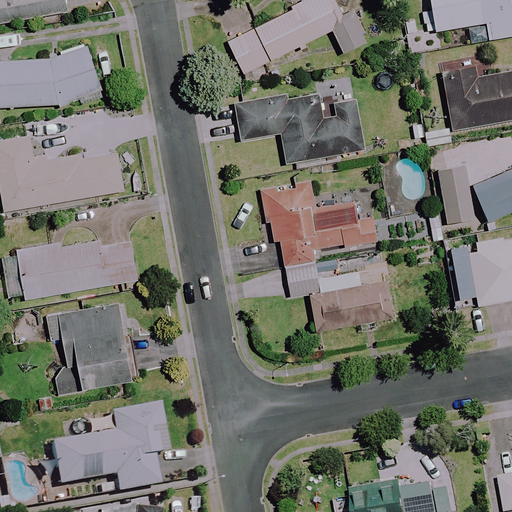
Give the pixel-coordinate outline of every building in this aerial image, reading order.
[(0,0),(0,26),(65,16),(62,0),(0,0)] [(367,42),(347,0),(294,0),(291,2),(295,10),(227,42),(242,74),(333,32),(343,54),(367,42)] [(511,0),(429,0),(431,10),(421,12),(424,25),(433,23),(435,33),(485,24),(488,41),(511,36),(511,0)] [(0,109),(61,107),(102,90),(84,46),(57,57),(0,60),(0,109)] [(511,68),(446,79),(454,130),(511,120),(511,68)] [(286,165),(363,152),(354,99),(351,80),(318,85),(234,100),(242,142),(281,135),(286,165)] [(451,143),(449,129),(425,132),(427,146),(451,143)] [(49,159),(49,154),(32,157),(28,137),(0,141),(0,197),(3,212),(123,191),(116,154),(82,160),(80,154),(49,159)] [(463,164),(437,170),(450,226),(475,221),(463,164)] [(487,223),(511,213),(511,169),(472,185),(487,223)] [(315,214),(311,183),(292,185),(292,189),(261,193),(265,222),(270,221),(273,242),(280,241),(283,263),(313,259),(312,250),(374,242),(371,218),(354,220),(353,209),(315,214)] [(427,244),(443,241),(437,214),(422,216),(427,244)] [(511,238),(466,247),(477,307),(511,300),(511,238)] [(18,257),(3,259),(9,298),(24,296),(25,302),(138,284),(132,241),(103,246),(101,239),(64,245),(63,241),(17,249),(18,257)] [(343,275),(317,279),(315,264),(284,270),(289,297),(308,294),(315,332),(392,318),(381,256),(341,263),(343,275)] [(133,345),(126,303),(44,318),(48,341),(64,338),(69,368),(54,371),(58,394),(139,380),(133,345)] [(54,488),(109,478),(112,493),(156,486),(151,460),(166,457),(161,429),(157,404),(106,413),(110,432),(46,444),(54,488)] [(511,511),(511,473),(487,478),(493,510),(503,508),(503,511),(511,511)] [(435,484),(401,489),(400,484),(333,496),(336,511),(450,511),(447,489),(436,491),(435,484)]
